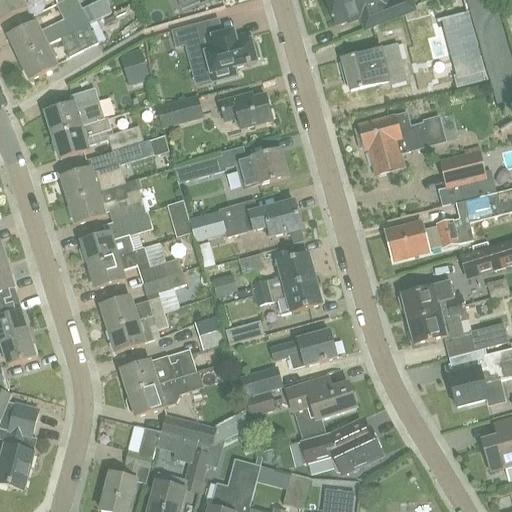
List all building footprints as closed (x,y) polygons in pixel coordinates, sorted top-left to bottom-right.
[(0,0),(0,22),(1,24),(28,11),(24,3),(29,0),(0,0)] [(90,26),(77,0),(68,0),(58,5),(65,21),(41,33),(37,25),(10,38),(21,60),(48,47),(62,40),(91,26),(90,26)] [(397,0),(385,5),(383,0),(327,0),(337,25),(360,16),(366,31),(415,12),(409,0),(397,0)] [(104,20),(109,30),(128,20),(123,10),(113,15),(104,20)] [(468,14),(442,21),(457,76),(454,77),(457,89),(485,81),(483,73),(484,73),(468,14)] [(208,23),(173,33),(177,49),(186,47),(190,62),(207,58),(214,83),(236,77),(234,70),(248,67),(248,69),(252,68),(252,66),(257,64),(256,61),(260,60),(256,45),(253,46),(250,36),(236,40),(234,34),(212,39),(208,23)] [(71,58),(99,45),(99,43),(103,41),(95,24),(90,26),(91,26),(62,40),(71,58)] [(31,82),(58,69),(48,47),(21,60),(31,82)] [(343,62),(344,66),(340,67),(346,88),(349,87),(351,94),(391,83),(392,88),(409,84),(399,47),(382,51),(343,62)] [(131,87),(150,81),(142,54),(122,59),(131,87)] [(425,97),(448,93),(443,65),(419,69),(425,97)] [(105,121),(96,91),(73,99),(75,105),(46,114),(54,138),(109,121),(110,121),(109,119),(105,121)] [(273,123),(266,97),(245,103),(243,98),(221,104),(226,123),(238,120),(241,131),(273,123)] [(163,132),(185,126),(179,104),(157,110),(163,132)] [(447,144),(446,141),(440,118),(423,123),(423,125),(421,126),(421,127),(411,130),(407,116),(360,129),(360,130),(355,131),(361,150),(365,149),(366,152),(370,151),(376,171),(387,168),(388,175),(405,171),(401,157),(411,154),(427,150),(447,144)] [(502,139),(511,133),(511,121),(509,117),(493,127),(497,132),(500,130),(502,133),(499,135),(502,139)] [(101,133),(112,130),(109,121),(54,138),(61,161),(90,152),(85,138),(101,133)] [(132,149),(144,145),(139,128),(108,137),(113,154),(131,149),(132,149)] [(113,154),(117,167),(107,170),(108,171),(93,176),(91,171),(62,180),(64,186),(62,187),(61,190),(64,198),(67,200),(68,200),(70,204),(140,182),(139,182),(139,181),(123,185),(118,168),(136,163),(132,149),(131,149),(113,154)] [(259,187),(288,179),(281,151),(252,159),(252,160),(236,164),(244,191),(259,186),(259,187)] [(449,191),(486,181),(479,155),(442,164),(449,191)] [(227,173),(223,159),(175,171),(179,186),(227,173)] [(148,180),(139,182),(140,182),(70,204),(77,227),(106,218),(102,207),(119,202),(119,204),(130,201),(128,196),(140,192),(142,192),(151,189),(148,180)] [(474,242),(470,225),(511,214),(511,191),(456,206),(460,221),(453,223),(454,224),(438,228),(439,229),(425,233),(423,225),(387,234),(395,263),(430,254),(429,252),(444,248),(444,250),(460,246),(474,242)] [(111,213),(114,225),(147,215),(144,204),(120,211),(111,213)] [(185,204),(168,208),(173,224),(189,220),(185,204)] [(290,235),(302,232),(295,204),(263,212),(264,213),(259,215),(246,218),(242,205),(219,212),(219,213),(190,221),(196,244),(225,236),(226,240),(255,232),(255,233),(268,230),(271,240),(290,235)] [(129,239),(154,232),(148,214),(147,215),(114,225),(118,235),(113,237),(112,235),(82,243),(90,267),(134,254),(133,252),(129,239)] [(305,242),(302,232),(290,235),(293,246),(305,242)] [(468,282),(511,268),(511,242),(461,258),(468,282)] [(474,252),(489,248),(488,243),(473,248),(474,252)] [(151,269),(144,249),(133,252),(134,254),(90,267),(97,291),(126,282),(123,272),(138,268),(144,285),(183,273),(179,261),(151,269)] [(243,276),(265,270),(261,256),(239,262),(243,276)] [(285,289),(316,281),(309,256),(278,265),(285,289)] [(0,306),(18,301),(15,289),(8,267),(0,268),(0,306)] [(165,314),(161,300),(159,295),(187,287),(183,273),(144,285),(148,298),(149,304),(135,309),(132,299),(103,308),(110,331),(165,314)] [(217,299),(238,293),(233,276),(212,282),(217,299)] [(316,281),(285,289),(272,293),(255,297),(258,308),(288,300),(292,315),(323,306),(316,281)] [(255,297),(272,293),(269,283),(252,287),(255,297)] [(403,311),(407,310),(410,323),(465,308),(462,297),(454,299),(450,283),(433,288),(433,290),(403,297),(404,300),(400,301),(403,311)] [(493,307),(493,291),(480,291),(480,307),(493,307)] [(0,306),(0,344),(2,344),(29,335),(22,312),(18,301),(0,306)] [(464,339),(459,322),(467,320),(465,308),(410,323),(413,334),(409,335),(413,352),(429,348),(428,344),(445,340),(446,343),(464,339)] [(165,314),(110,331),(117,355),(146,346),(146,345),(161,340),(159,333),(170,330),(165,314)] [(200,339),(222,332),(217,318),(195,324),(200,339)] [(230,346),(264,337),(260,323),(226,332),(230,346)] [(510,345),(505,326),(473,334),(478,353),(510,345)] [(204,353),(226,346),(222,332),(200,339),(204,353)] [(337,359),(330,333),(299,342),(271,350),(275,364),(303,356),(306,368),(337,359)] [(0,344),(0,355),(5,354),(9,366),(37,358),(29,335),(2,344),(0,344)] [(501,382),(511,379),(511,351),(485,359),(488,371),(482,372),(481,371),(450,379),(458,409),(487,401),(489,410),(507,405),(501,382)] [(170,367),(167,359),(123,372),(130,396),(184,379),(180,364),(170,367)] [(245,400),(284,389),(279,368),(239,379),(245,400)] [(199,374),(184,379),(130,396),(132,400),(129,401),(128,404),(130,413),(132,414),(135,413),(137,419),(166,410),(177,406),(181,399),(180,397),(191,394),(204,390),(199,374)] [(348,385),(333,390),(329,378),(309,384),(286,392),(293,413),(312,407),(317,423),(357,410),(348,385)] [(0,421),(2,422),(7,409),(10,404),(13,397),(0,391),(0,421)] [(252,420),(276,413),(271,393),(246,401),(252,420)] [(34,454),(38,440),(33,438),(40,412),(10,404),(7,409),(2,422),(0,427),(0,440),(7,442),(0,467),(0,485),(24,492),(34,454)] [(494,426),(498,439),(483,443),(492,473),(505,469),(509,483),(511,482),(511,420),(508,422),(494,426)] [(362,422),(332,435),(302,443),(307,462),(335,455),(344,476),(383,458),(371,432),(367,434),(362,422)] [(188,442),(212,448),(213,449),(214,446),(217,434),(218,430),(193,423),(188,442)] [(237,436),(247,455),(258,449),(251,429),(237,436)] [(158,443),(160,435),(146,431),(139,454),(129,451),(125,467),(126,467),(123,478),(111,475),(106,494),(105,493),(102,505),(103,506),(102,511),(103,511),(129,511),(137,483),(146,486),(154,458),(156,451),(158,443)] [(210,455),(212,448),(188,442),(161,435),(160,435),(158,443),(195,453),(188,479),(203,483),(210,456),(210,455)] [(249,511),(261,468),(236,462),(229,489),(218,486),(211,509),(210,511),(249,511)] [(180,511),(186,491),(188,483),(160,475),(150,511),(180,511)] [(303,511),(311,481),(307,480),(300,478),(291,475),(282,506),(303,511)] [(354,511),(356,494),(327,491),(324,511),(354,511)]
